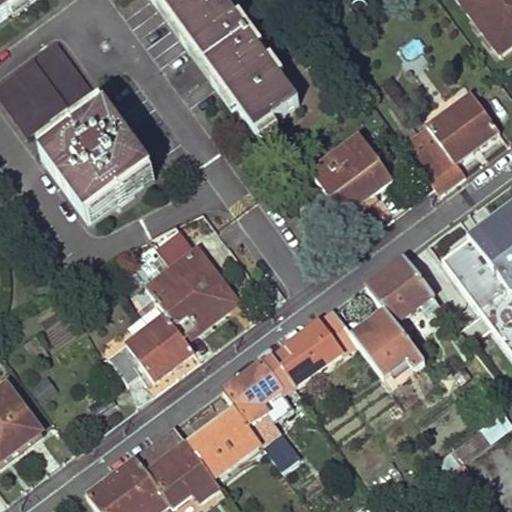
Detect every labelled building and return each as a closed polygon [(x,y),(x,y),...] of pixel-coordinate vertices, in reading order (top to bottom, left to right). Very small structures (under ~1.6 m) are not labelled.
[(0,0),(0,25),(34,0),(0,0)] [(196,0),(173,0),(182,11),(196,0)] [(219,61),(260,29),(241,2),(238,0),(196,0),(182,11),(219,61)] [(511,0),(455,0),(503,61),(511,54),(511,0)] [(310,97),(260,29),(219,61),(266,129),(310,97)] [(58,47),(0,89),(0,101),(28,139),(92,92),(58,47)] [(472,95),(404,145),(435,188),(442,198),(468,179),(460,167),(501,135),(472,95)] [(64,144),(44,159),(92,223),(121,202),(123,205),(137,195),(135,192),(156,176),(108,112),(81,132),(79,128),(61,141),(64,144)] [(373,130),(323,165),(356,211),(406,175),(373,130)] [(511,214),(510,212),(495,223),(501,230),(488,240),(482,233),(468,243),(470,246),(443,266),(481,318),(488,312),(497,325),(490,330),(511,359),(511,214)] [(488,240),(501,230),(495,223),(482,233),(488,240)] [(199,251),(147,290),(155,300),(169,318),(189,345),(234,311),(208,275),(214,271),(199,251)] [(384,316),(394,329),(422,310),(426,318),(440,308),(433,299),(406,263),(366,292),(384,316)] [(214,271),(208,275),(234,311),(240,306),(214,271)] [(155,300),(140,311),(153,329),(169,318),(155,300)] [(497,325),(488,312),(481,318),(490,330),(497,325)] [(360,355),(389,395),(424,370),(394,329),(384,316),(350,342),(360,355)] [(153,329),(112,361),(131,387),(146,376),(154,386),(196,354),(189,345),(169,318),(153,329)] [(295,394),(298,399),(360,355),(350,342),(333,318),(272,363),(295,394)] [(261,449),(280,475),(289,469),(288,468),(273,444),(280,438),(265,415),(295,394),(272,363),(223,399),(235,416),(261,449)] [(41,404),(56,395),(48,382),(33,391),(41,404)] [(43,435),(10,390),(0,397),(0,462),(2,466),(43,435)] [(511,425),(504,415),(481,432),(492,447),(511,432),(511,425)] [(187,450),(214,485),(261,449),(235,416),(187,450)] [(171,509),(172,511),(173,511),(193,499),(201,508),(219,494),(214,485),(187,450),(176,434),(137,463),(171,509)] [(485,452),(490,448),(480,435),(475,439),(485,452)] [(297,461),(285,445),(280,438),(273,444),(288,468),(297,461)] [(456,454),(466,466),(485,452),(475,439),(456,454)] [(96,511),(167,511),(171,509),(137,463),(88,500),(96,511)] [(71,511),(96,511),(88,500),(71,511)]
